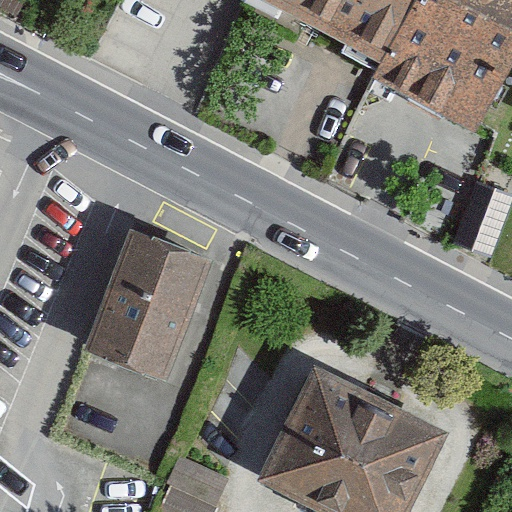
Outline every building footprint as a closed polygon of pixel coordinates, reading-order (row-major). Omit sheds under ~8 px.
[(263,0),(380,63),(415,0),(263,0)] [(511,0),(415,0),(380,63),(374,75),(372,79),(474,131),(480,121),(511,64),(511,0)] [(511,200),(511,195),(479,184),(456,245),(491,258),(511,200)] [(213,263),(131,232),(86,352),(169,382),(213,263)] [(408,511),(448,433),(317,368),(262,477),(331,511),(408,511)] [(181,455),(174,483),(217,495),(225,466),(181,455)]
